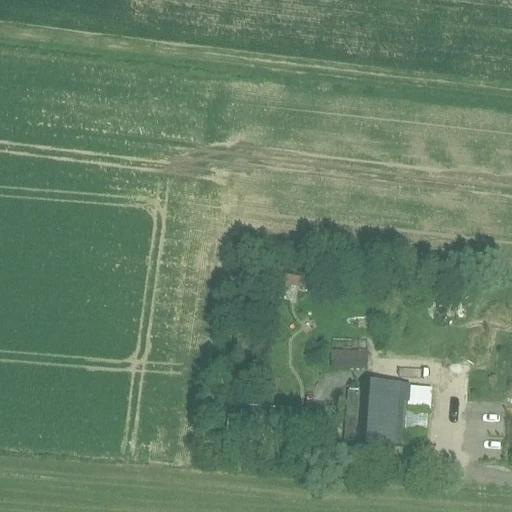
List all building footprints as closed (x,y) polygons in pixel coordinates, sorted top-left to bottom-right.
[(318,293),(321,275),(274,267),(271,286),(318,293)] [(511,347),(469,346),(468,381),(511,382),(511,347)] [(332,352),(331,372),(369,372),(369,352),(332,352)] [(511,383),(467,382),(466,427),(511,428),(511,383)] [(402,446),(403,433),(404,412),(406,387),(349,384),(343,440),(402,446)] [(290,411),(227,407),(225,442),(288,446),(290,411)]
